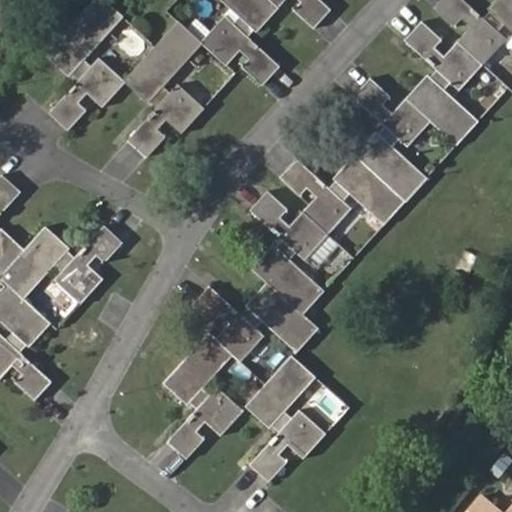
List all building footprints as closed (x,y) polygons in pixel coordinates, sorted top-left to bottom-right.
[(12,0),(29,13),(39,0),(12,0)] [(125,15),(107,0),(93,0),(47,53),(71,75),(75,71),(82,77),(51,111),(70,128),(88,108),(80,101),(89,91),(103,104),(126,79),(100,56),(90,66),(84,60),(125,15)] [(224,0),(243,17),(236,23),(227,15),(203,41),(228,63),(242,48),(251,57),(243,65),(264,83),(281,63),(247,32),(254,26),(257,29),(280,5),(273,0),(224,0)] [(273,0),(280,5),(284,0),(301,0),(295,7),(315,26),(332,6),(324,0),(273,0)] [(507,22),(511,26),(511,0),(493,0),(489,5),(494,9),(487,17),(467,0),(440,0),(436,6),(456,23),(463,15),(473,25),(459,39),(487,64),(510,39),(500,30),(507,22)] [(14,13),(0,1),(0,23),(4,26),(14,13)] [(435,121),(458,142),(481,117),(448,87),(455,80),(465,89),(487,64),(459,39),(446,54),(436,45),(443,37),(424,18),(406,38),(440,69),(434,76),(430,72),(408,96),(435,121)] [(203,41),(179,20),(157,44),(126,79),(150,101),(153,98),(160,104),(130,137),(149,155),(167,134),(159,127),(169,117),(184,131),(206,106),(180,82),(171,92),(163,86),(203,41)] [(404,136),(413,146),(435,121),(408,96),(395,111),(385,102),(391,94),(372,76),(355,95),(389,126),(382,133),(378,129),(357,152),(385,177),(408,199),(430,174),(397,144),(404,136)] [(346,201),(352,193),(386,223),(408,199),(385,177),(357,152),(335,176),(340,180),(333,187),(299,157),(282,175),(301,193),(308,185),(319,194),(306,209),(333,234),(355,209),(346,201)] [(0,277),(3,275),(27,247),(4,227),(0,230),(0,216),(23,190),(4,173),(0,177),(0,277)] [(301,250),(311,258),(333,234),(306,209),(292,224),(282,215),(290,206),(270,189),(253,208),(285,237),(286,239),(281,246),(276,242),(254,266),(269,280),(305,312),(328,288),(295,257),(301,250)] [(72,247),(48,225),(27,247),(3,275),(27,297),(58,263),(65,269),(56,279),(83,303),(106,277),(91,263),(99,254),(107,261),(125,241),(106,224),(75,258),(69,252),(72,247)] [(3,275),(0,277),(0,317),(16,332),(9,339),(0,330),(0,378),(1,380),(15,364),(24,373),(17,381),(37,399),(55,380),(22,349),(28,342),(32,346),(54,321),(27,297),(3,275)] [(259,328),(266,321),(299,351),(322,326),(305,312),(269,280),(269,281),(249,304),(253,308),(246,315),(212,284),(195,303),(215,321),(222,313),(232,322),(220,336),(237,352),(247,362),(269,337),(259,328)] [(58,283),(47,291),(62,314),(74,306),(58,283)] [(248,404),(224,383),(215,392),(207,386),(237,352),(220,336),(213,329),(167,381),(191,403),(195,399),(201,405),(171,439),(190,457),(208,437),(200,429),(209,419),(224,433),(250,406),(248,404)] [(297,415),(290,409),(320,375),(295,353),(248,404),(250,406),(250,405),(273,426),(277,421),(284,428),(253,462),(272,479),(290,459),(282,452),(291,442),(307,456),(332,428),(306,405),(297,415)] [(511,511),(511,509),(510,507),(506,511),(488,511),(475,501),(466,511),(511,511)]
